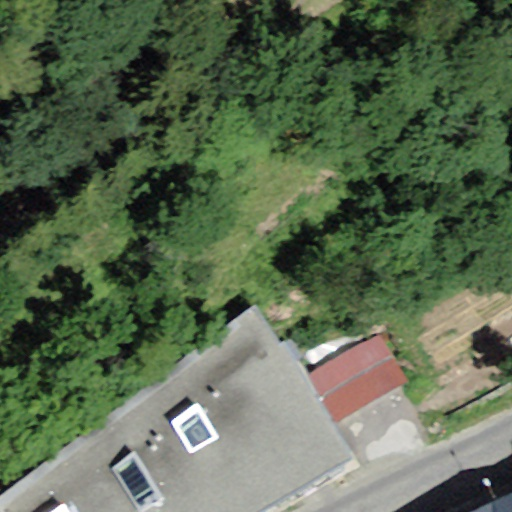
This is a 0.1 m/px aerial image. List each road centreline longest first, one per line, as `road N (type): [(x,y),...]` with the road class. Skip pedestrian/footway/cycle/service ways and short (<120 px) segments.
road 1 (unclassified): [(288,0),(192,87),(0,230)]
road 2 (residential): [(388,511),(511,454)]
